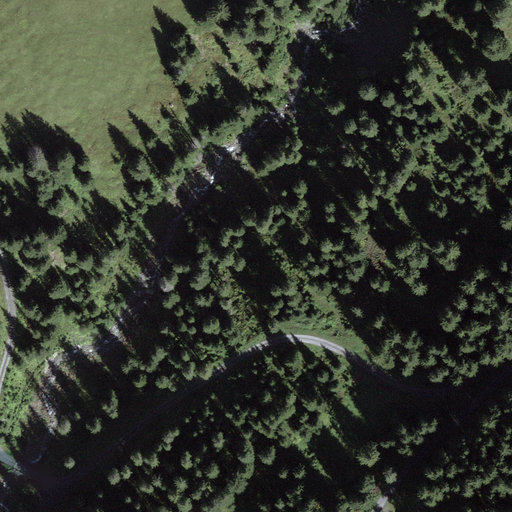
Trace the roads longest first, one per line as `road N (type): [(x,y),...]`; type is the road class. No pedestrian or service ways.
road 1 (track): [(511,355),(452,389),(420,393),(331,345),(272,339),(143,419),(81,472),(36,476),(0,459)]
road 2 (track): [(374,511),(414,461),(511,372)]
road 3 (track): [(0,394),(12,340),(0,263)]
